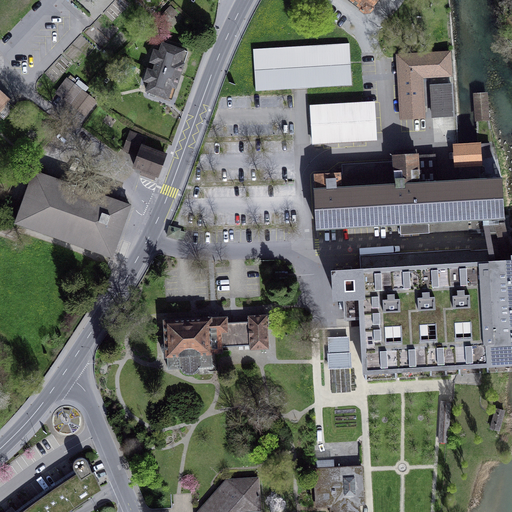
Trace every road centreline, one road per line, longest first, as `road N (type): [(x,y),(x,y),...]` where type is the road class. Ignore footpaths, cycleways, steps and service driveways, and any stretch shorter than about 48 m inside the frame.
road 1 (residential): [(145,243),(210,252),(511,247)]
road 2 (primary): [(161,210),(245,0)]
road 3 (residential): [(0,65),(161,210)]
road 4 (residential): [(63,373),(88,397),(135,511)]
road 5 (primary): [(63,373),(145,243)]
